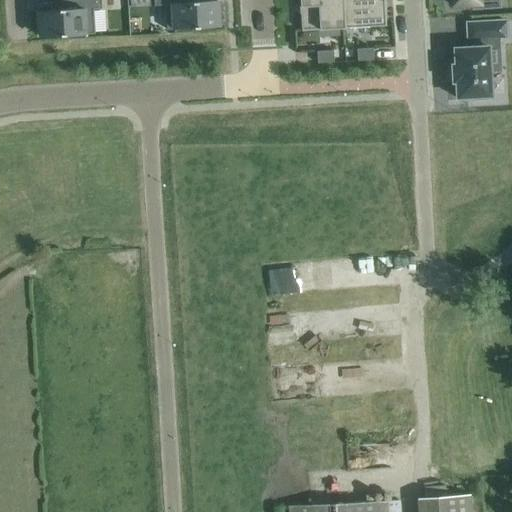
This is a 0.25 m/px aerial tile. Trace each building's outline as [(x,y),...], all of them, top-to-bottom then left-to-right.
[(100,0),(70,0),(71,9),(39,11),(40,37),(66,36),(67,40),(85,39),(85,34),(94,34),(93,9),(101,9),(100,0)] [(184,3),(183,0),(153,0),(154,6),(165,5),(166,30),(174,29),(174,34),(192,33),(192,28),(218,27),(217,1),(184,3)] [(301,31),(343,28),(341,0),(299,0),(300,6),(299,6),(300,14),(301,14),(301,31)] [(341,0),(343,28),(385,26),(384,9),(385,9),(385,1),(384,2),(383,0),(341,0)] [(456,82),(457,98),(473,97),(473,100),(488,100),(487,97),(491,96),(488,48),(497,47),(497,38),(506,38),(505,21),(467,23),(468,48),(454,49),(455,65),(452,65),(453,82),(456,82)] [(357,49),(357,61),(373,60),(373,48),(357,49)] [(317,63),(333,63),(333,50),(317,51),(317,63)] [(320,261),(321,286),(372,284),(371,259),(320,261)] [(280,317),(281,340),(357,338),(356,314),(280,317)] [(474,511),(474,494),(421,497),(421,511),(474,511)] [(381,511),(381,501),(289,506),(289,511),(381,511)]
